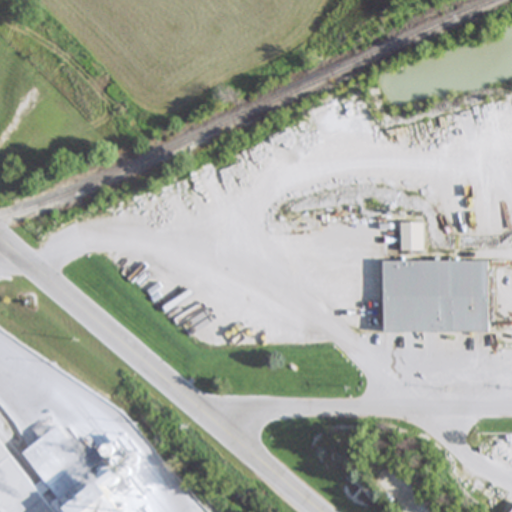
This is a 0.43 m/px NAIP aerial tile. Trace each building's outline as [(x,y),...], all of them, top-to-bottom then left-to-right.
[(11,149),(32,165),(70,117),(49,101),(11,149)] [(435,255),(435,225),(413,225),(413,255),(435,255)] [(397,265),(502,266),(501,337),(395,337),(397,265)] [(100,370),(69,338),(54,352),(85,384),(100,370)] [(99,447),(87,458),(61,430),(29,457),(77,511),(123,475),(99,447)] [(0,437),(17,458),(0,471),(0,437)] [(60,511),(18,459),(0,473),(0,506),(5,511),(60,511)]
